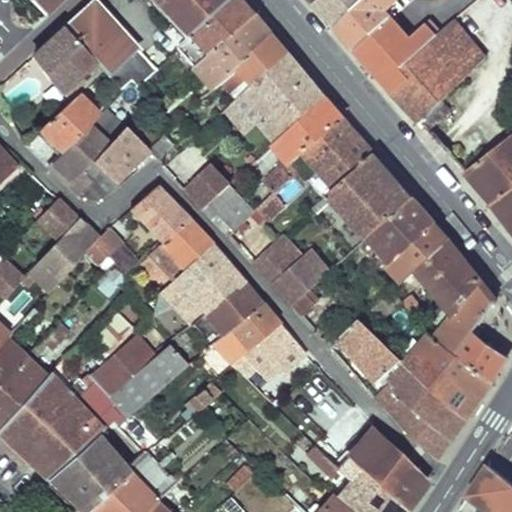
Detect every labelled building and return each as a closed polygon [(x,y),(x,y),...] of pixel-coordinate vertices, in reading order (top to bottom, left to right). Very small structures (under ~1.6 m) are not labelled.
[(30,0),(44,14),(57,0),(30,0)] [(233,0),(156,0),(192,37),(233,0)] [(254,15),(240,0),(233,0),(192,37),(178,49),(195,68),(254,15)] [(314,0),(313,2),(332,24),(360,0),(314,0)] [(360,0),(332,24),(357,51),(387,24),(385,22),(388,19),(382,11),(394,0),(360,0)] [(155,70),(93,2),(62,28),(101,70),(122,92),(132,82),(137,86),(155,70)] [(271,36),(254,15),(195,68),(213,90),(220,83),(271,36)] [(387,24),(357,51),(395,92),(408,79),(398,66),(439,31),(429,22),(410,38),(392,20),(387,24)] [(408,79),(395,92),(422,121),(442,100),(484,58),(452,20),(439,31),(398,66),(408,79)] [(101,70),(62,28),(29,57),(58,92),(61,90),(70,100),(76,94),(101,70)] [(286,52),(271,36),(220,83),(235,100),(286,52)] [(309,79),(286,52),(235,100),(225,110),(245,134),(309,79)] [(327,100),(309,79),(245,134),(252,141),(265,130),(275,142),(327,100)] [(97,116),(76,94),(70,100),(38,130),(60,153),(97,116)] [(342,118),(327,100),(275,142),(272,145),(289,165),(342,118)] [(442,100),(422,121),(429,128),(449,108),(442,100)] [(121,128),(103,111),(97,116),(60,153),(48,164),(79,194),(80,193),(89,182),(80,173),(88,164),(121,128)] [(145,131),(130,118),(121,128),(135,141),(145,131)] [(374,155),(342,118),(289,165),(297,175),(311,163),(333,191),(374,155)] [(135,141),(121,128),(88,164),(111,184),(134,160),(136,162),(146,151),(143,149),(135,141)] [(153,139),(145,131),(135,141),(143,149),(153,139)] [(171,144),(163,136),(149,151),(157,158),(171,144)] [(511,137),(469,172),(495,203),(511,190),(511,137)] [(0,176),(12,165),(0,151),(0,176)] [(412,199),(374,155),(333,191),(312,209),(317,214),(332,203),(366,241),(368,239),(412,199)] [(111,184),(88,164),(80,173),(89,182),(80,193),(85,199),(91,202),(98,201),(103,198),(109,194),(113,187),(111,184)] [(229,185),(210,165),(181,190),(201,211),(208,204),(229,185)] [(290,178),(280,166),(263,184),(272,195),(290,178)] [(265,217),(299,188),(291,179),(290,178),(272,195),(257,209),(265,217)] [(254,213),(229,185),(208,204),(235,231),(254,213)] [(186,221),(153,189),(129,209),(159,245),(186,221)] [(511,190),(495,203),(511,225),(511,190)] [(77,218),(56,198),(34,222),(54,242),(77,218)] [(434,224),(412,199),(368,239),(389,264),(434,224)] [(15,235),(0,218),(0,251),(1,252),(15,235)] [(96,238),(77,218),(54,242),(22,277),(19,280),(26,287),(35,279),(47,291),(92,243),(96,238)] [(209,246),(186,221),(159,245),(157,246),(180,272),(209,246)] [(443,234),(434,224),(389,264),(386,268),(402,283),(416,273),(451,316),(434,340),(456,356),(473,332),(496,301),(443,234)] [(133,263),(106,230),(96,238),(92,243),(108,262),(119,276),(133,263)] [(302,257),(282,236),(252,262),(292,307),(307,293),(330,273),(311,251),(302,257)] [(20,248),(15,243),(1,258),(0,258),(0,295),(2,298),(19,280),(22,277),(7,263),(20,248)] [(174,278),(180,272),(157,246),(147,254),(170,281),(174,278)] [(222,263),(209,246),(180,272),(174,278),(187,294),(222,263)] [(242,283),(222,263),(187,294),(172,306),(156,319),(152,323),(157,330),(192,302),(202,314),(242,283)] [(170,281),(159,291),(172,306),(187,294),(174,278),(170,281)] [(260,303),(242,283),(202,314),(180,331),(186,339),(208,320),(221,335),(230,328),(260,303)] [(11,300),(29,306),(34,290),(16,284),(11,300)] [(317,305),(307,293),(292,307),(302,318),(317,305)] [(401,305),(392,294),(362,322),(372,332),(401,305)] [(87,336),(104,353),(131,328),(142,316),(126,299),(87,336)] [(277,322),(260,303),(230,328),(247,350),(253,345),(277,322)] [(0,312),(0,341),(4,337),(15,326),(19,321),(4,308),(0,312)] [(40,316),(32,308),(19,321),(15,326),(23,333),(40,316)] [(67,330),(57,321),(23,356),(0,380),(0,422),(44,376),(30,362),(45,346),(49,349),(67,330)] [(304,352),(277,322),(253,345),(265,357),(280,373),(304,352)] [(372,332),(362,322),(340,341),(379,385),(385,379),(374,369),(389,349),(372,332)] [(69,370),(56,383),(82,411),(94,400),(104,392),(141,363),(126,344),(135,337),(138,335),(131,328),(104,353),(106,355),(78,378),(69,370)] [(247,350),(230,328),(221,335),(232,348),(239,358),(247,350)] [(506,356),(473,332),(456,356),(492,383),(506,356)] [(135,337),(150,355),(154,351),(138,335),(135,337)] [(232,348),(221,335),(203,350),(207,356),(214,351),(220,357),(232,348)] [(468,420),(492,383),(456,356),(434,340),(428,336),(404,364),(468,420)] [(0,380),(23,356),(4,337),(0,341),(0,380)] [(135,337),(126,344),(141,363),(150,355),(135,337)] [(117,424),(121,424),(189,365),(168,340),(154,351),(150,355),(141,363),(104,392),(94,400),(100,407),(111,418),(117,424)] [(265,357),(253,345),(247,350),(239,358),(232,364),(244,376),(265,357)] [(402,361),(389,349),(374,369),(385,379),(402,361)] [(69,370),(59,359),(47,373),(56,383),(69,370)] [(454,440),(468,420),(404,364),(389,382),(391,384),(396,386),(396,389),(452,438),(454,440)] [(82,411),(56,383),(47,373),(44,376),(0,422),(0,436),(23,459),(43,478),(99,429),(88,418),(82,411)] [(241,379),(230,388),(242,404),(254,396),(241,379)] [(195,411),(219,392),(212,383),(210,381),(186,401),(195,411)] [(377,402),(436,460),(452,438),(396,389),(396,386),(391,384),(377,402)] [(94,400),(82,411),(88,418),(100,407),(94,400)] [(102,426),(106,433),(117,424),(111,418),(102,426)] [(43,478),(80,511),(82,511),(129,472),(125,467),(142,452),(117,424),(106,433),(102,426),(99,429),(43,478)] [(425,482),(370,426),(347,458),(404,510),(425,482)] [(336,473),(314,449),(306,456),(330,481),(336,473)] [(129,472),(82,511),(142,511),(154,501),(162,492),(174,480),(178,475),(173,470),(167,475),(142,452),(125,467),(129,472)] [(402,511),(404,510),(347,458),(338,471),(349,483),(337,499),(353,511),(402,511)] [(511,511),(511,482),(488,463),(467,496),(488,511),(511,511)] [(244,466),(227,484),(231,489),(249,472),(244,466)] [(241,499),(258,482),(249,472),(231,489),(241,499)] [(180,484),(174,480),(162,492),(167,496),(180,484)] [(353,511),(337,499),(334,497),(320,511),(353,511)] [(165,511),(154,501),(142,511),(165,511)]
